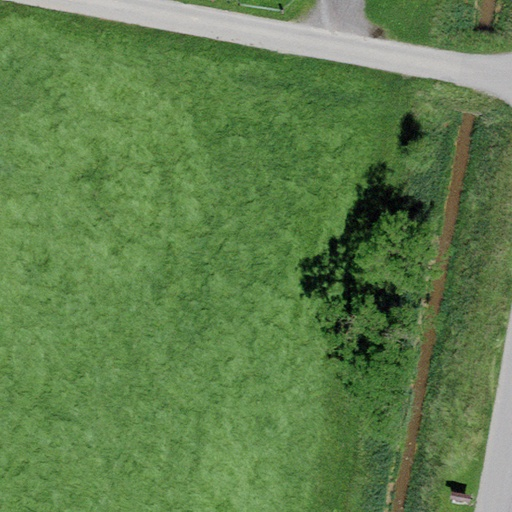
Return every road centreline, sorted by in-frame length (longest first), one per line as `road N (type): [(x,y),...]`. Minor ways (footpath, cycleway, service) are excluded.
road 1 (track): [(511,78),(84,0)]
road 2 (unclassified): [(489,511),(511,386)]
